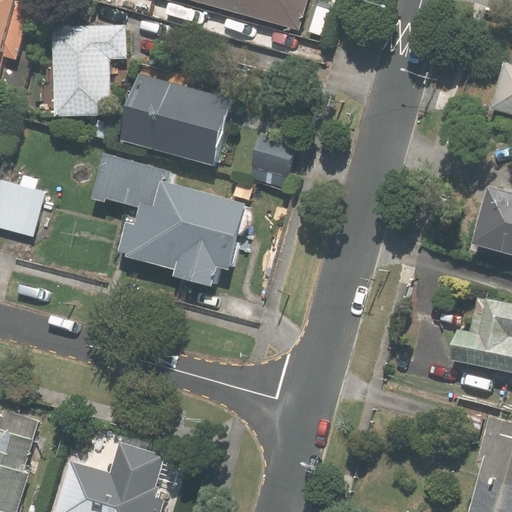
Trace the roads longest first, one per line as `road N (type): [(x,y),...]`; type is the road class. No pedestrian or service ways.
road 1 (residential): [(307,407),(419,0)]
road 2 (residential): [(0,322),(307,407)]
